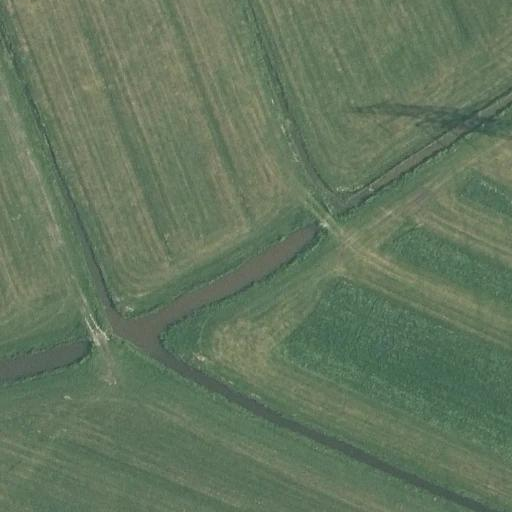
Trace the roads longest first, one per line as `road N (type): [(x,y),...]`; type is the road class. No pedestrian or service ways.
road 1 (track): [(0,84),(106,359)]
road 2 (track): [(0,403),(102,375),(106,359)]
